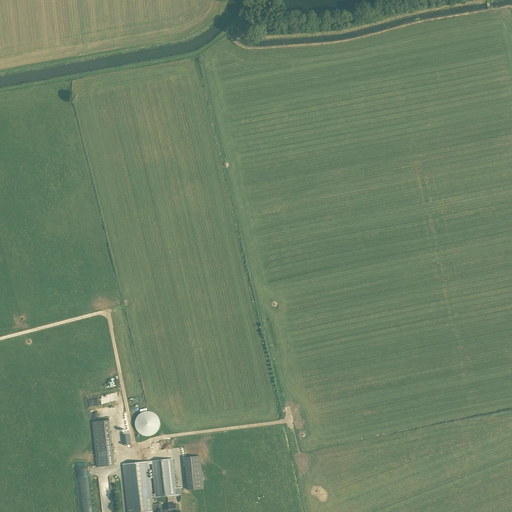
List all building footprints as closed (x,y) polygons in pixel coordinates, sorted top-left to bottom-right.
[(89,406),(105,404),(103,396),(88,399),(89,406)] [(154,409),(134,417),(142,438),(162,430),(154,409)] [(92,422),(97,467),(114,465),(109,420),(92,422)] [(123,435),(124,445),(132,443),(130,434),(129,434),(129,431),(123,432),(123,435)] [(200,456),(185,458),(188,490),(203,489),(200,456)] [(144,511),(158,510),(158,511),(176,511),(175,504),(168,505),(168,509),(162,509),(161,503),(153,504),(152,497),(155,497),(155,498),(177,495),(173,459),(151,461),(155,494),(152,494),(148,461),(123,464),(127,511),(144,511)]
